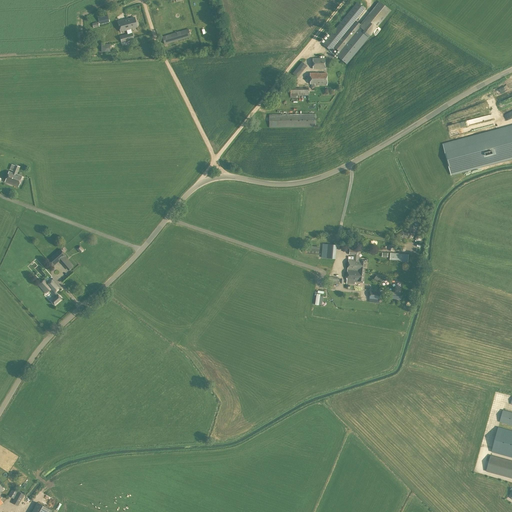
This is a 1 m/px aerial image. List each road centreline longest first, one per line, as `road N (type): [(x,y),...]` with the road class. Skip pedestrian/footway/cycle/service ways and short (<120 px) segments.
road 1 (tertiary): [(0,412),(38,350),(195,186),(228,176),(280,185),(321,178),(511,70)]
road 2 (track): [(345,0),(195,186)]
road 3 (track): [(228,176),(157,47),(142,0)]
